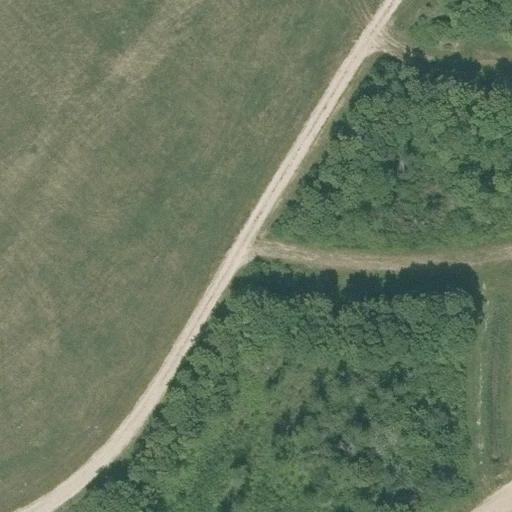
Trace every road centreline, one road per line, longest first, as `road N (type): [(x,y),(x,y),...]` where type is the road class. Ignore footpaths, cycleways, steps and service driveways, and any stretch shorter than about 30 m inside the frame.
road 1 (track): [(7,511),(39,503),(93,463),(161,382),(387,0)]
road 2 (unknown): [(511,259),(383,257),(246,234)]
